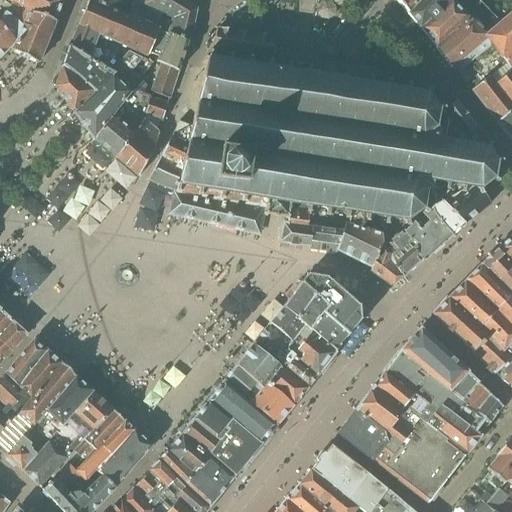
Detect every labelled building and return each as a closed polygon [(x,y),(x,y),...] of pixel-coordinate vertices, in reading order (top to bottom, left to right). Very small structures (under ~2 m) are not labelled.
[(0,0),(0,24),(15,42),(10,49),(12,50),(11,52),(38,65),(50,37),(50,38),(55,24),(30,14),(30,12),(7,0),(0,0)] [(7,0),(30,12),(30,14),(55,24),(63,0),(7,0)] [(128,18),(155,28),(163,13),(151,8),(152,6),(146,3),(139,0),(89,0),(89,2),(128,18)] [(169,33),(187,43),(193,25),(196,10),(181,2),(178,0),(146,0),(146,1),(146,3),(152,6),(151,8),(163,13),(155,28),(159,29),(161,30),(169,33)] [(421,0),(396,0),(408,14),(421,0)] [(421,30),(449,0),(421,0),(408,14),(421,30)] [(435,46),(466,17),(451,0),(449,0),(421,30),(435,46)] [(452,69),(453,69),(463,60),(485,41),(482,37),(500,24),(499,23),(476,0),(451,0),(466,17),(435,46),(436,47),(435,48),(452,69)] [(69,47),(89,59),(99,35),(148,57),(159,29),(155,28),(128,18),(89,2),(69,47)] [(511,12),(499,23),(500,24),(482,37),(485,41),(463,60),(453,69),(455,72),(457,74),(470,63),(473,60),(491,45),(511,72),(511,12)] [(0,58),(10,49),(15,42),(0,24),(0,58)] [(306,212),(310,213),(311,213),(312,206),(325,208),(327,211),(326,215),(330,216),(331,209),(346,212),(345,218),(349,219),(350,213),(366,215),(365,221),(368,222),(369,216),(384,218),(384,224),(388,225),(389,218),(406,221),(413,216),(419,210),(424,213),(427,210),(422,206),(422,202),(425,190),(431,190),(432,190),(433,182),(447,184),(446,190),(449,190),(450,185),(462,187),(461,193),(465,194),(465,188),(479,190),(480,196),(484,194),(482,190),(492,182),(497,185),(500,180),(495,178),(497,165),(502,164),(501,159),(495,160),(489,150),(492,146),(487,143),(485,141),(477,130),(478,130),(455,101),(444,98),(442,107),(437,108),(428,96),(431,91),(429,89),(430,87),(419,82),(412,79),(367,70),(311,62),(312,61),(311,61),(311,60),(290,56),(290,57),(289,57),(289,59),(290,60),(289,65),(288,65),(287,71),(272,68),(274,57),(277,37),(257,34),(238,31),(219,28),(216,30),(211,52),(210,52),(208,54),(207,58),(205,57),(204,61),(206,62),(200,90),(191,127),(192,127),(180,177),(179,184),(175,183),(174,187),(178,188),(176,193),(174,192),(169,213),(169,214),(169,215),(171,215),(171,214),(181,216),(181,218),(183,218),(183,217),(194,219),(194,221),(196,221),(196,219),(207,222),(206,223),(209,224),(209,222),(219,225),(219,226),(221,227),(221,225),(232,227),(231,229),(233,229),(234,228),(244,230),(244,232),(246,232),(247,231),(257,233),(257,235),(259,235),(259,234),(264,216),(287,220),(288,210),(291,210),(292,203),(308,205),(306,212)] [(157,62),(161,64),(178,72),(179,70),(180,66),(187,43),(169,33),(157,62)] [(473,60),(499,91),(511,107),(511,72),(491,45),(473,60)] [(113,75),(111,73),(89,59),(69,47),(63,66),(80,80),(95,93),(113,75)] [(128,53),(111,73),(113,75),(95,93),(74,114),(88,132),(91,137),(94,140),(112,119),(124,103),(131,94),(142,83),(131,73),(135,69),(143,75),(152,65),(149,61),(147,64),(141,59),(128,53)] [(290,60),(289,59),(274,57),(272,68),(287,71),(288,65),(289,65),(290,60)] [(511,142),(511,107),(499,91),(473,60),(470,63),(479,74),(465,85),(473,95),(498,127),(504,133),(510,141),(511,142)] [(457,74),(465,85),(479,74),(470,63),(457,74)] [(170,97),(178,72),(161,64),(152,92),(170,99),(170,97)] [(63,66),(55,88),(73,113),(74,114),(95,93),(80,80),(63,66)] [(112,119),(94,140),(94,141),(98,144),(102,147),(115,158),(129,141),(129,140),(143,121),(142,120),(145,117),(146,115),(151,98),(151,97),(141,93),(129,108),(124,103),(112,119)] [(151,98),(146,115),(161,120),(163,120),(168,104),(151,98)] [(129,141),(115,158),(117,160),(123,165),(138,178),(153,150),(159,133),(157,132),(161,120),(146,115),(145,117),(142,120),(143,121),(143,122),(129,140),(129,141)] [(192,127),(191,127),(187,126),(178,122),(172,137),(161,157),(148,181),(173,192),(175,192),(176,193),(178,188),(174,187),(175,183),(179,184),(180,177),(192,127)] [(433,182),(432,190),(431,190),(430,194),(433,194),(434,205),(434,206),(431,207),(434,216),(439,221),(437,222),(451,237),(464,226),(443,204),(447,201),(449,190),(446,190),(447,184),(433,182)] [(490,205),(485,196),(484,195),(484,194),(480,196),(479,190),(465,188),(465,194),(461,193),(462,187),(450,185),(449,190),(447,201),(443,204),(464,226),(490,205)] [(430,194),(431,190),(425,190),(422,202),(422,206),(427,210),(424,213),(419,210),(413,216),(406,221),(406,222),(409,228),(403,233),(410,241),(408,243),(407,243),(422,260),(421,260),(423,263),(451,237),(437,222),(439,221),(434,216),(431,207),(434,206),(434,205),(433,194),(430,194)] [(338,252),(343,232),(307,227),(308,215),(309,216),(310,213),(306,212),(308,205),(292,203),(291,210),(288,210),(287,220),(286,225),(283,224),(280,232),(278,244),(308,248),(308,250),(336,253),(337,251),(337,252),(338,252)] [(374,231),(382,232),(384,224),(384,218),(369,216),(368,222),(368,226),(374,231)] [(345,225),(343,232),(338,252),(371,268),(371,269),(372,269),(381,243),(380,235),(345,225)] [(511,238),(507,242),(497,251),(511,265),(511,238)] [(407,241),(385,246),(392,253),(389,256),(390,258),(391,262),(400,275),(401,278),(421,260),(422,260),(407,243),(408,243),(407,241)] [(401,278),(400,275),(391,262),(390,258),(389,256),(392,253),(385,246),(381,243),(372,269),(371,269),(370,271),(390,286),(401,278)] [(511,265),(497,251),(481,266),(511,297),(511,265)] [(511,297),(481,266),(465,283),(506,325),(511,330),(511,297)] [(307,276),(301,284),(328,308),(310,330),(335,353),(360,320),(359,307),(348,297),(327,278),(307,275),(307,276)] [(481,360),(511,390),(511,330),(506,325),(465,283),(458,290),(433,315),(473,352),(481,360)] [(301,284),(284,308),(305,326),(310,330),(328,308),(301,284)] [(270,325),(290,344),(291,343),(305,326),(284,308),(283,309),(270,325)] [(0,311),(0,337),(13,323),(0,311)] [(0,337),(0,364),(3,361),(14,348),(26,336),(13,323),(0,337)] [(270,325),(253,344),(280,366),(279,368),(307,390),(317,376),(285,350),(290,344),(270,325)] [(290,344),(285,350),(317,376),(335,353),(310,330),(305,326),(291,343),(290,344)] [(462,401),(477,383),(419,331),(400,352),(448,392),(462,401)] [(34,342),(33,342),(18,359),(6,374),(19,387),(47,353),(47,352),(34,342)] [(237,366),(236,367),(262,390),(266,385),(292,407),(306,390),(307,390),(279,368),(280,366),(253,344),(252,345),(239,363),(240,363),(237,367),(237,366)] [(399,354),(384,373),(432,411),(437,405),(445,409),(453,416),(465,403),(476,413),(490,395),(477,383),(462,401),(448,392),(400,352),(399,354)] [(0,434),(14,420),(14,419),(15,419),(21,413),(34,400),(62,366),(61,365),(57,362),(47,353),(19,387),(6,374),(5,374),(0,380),(0,434)] [(34,426),(48,412),(61,396),(75,378),(62,366),(34,400),(21,413),(34,426)] [(236,367),(224,383),(243,400),(249,405),(275,427),(292,407),(266,385),(262,390),(236,367)] [(403,406),(465,455),(479,437),(489,424),(502,408),(490,395),(476,413),(465,403),(453,416),(445,409),(437,405),(432,411),(384,373),(374,388),(393,403),(392,403),(401,410),(403,406)] [(35,441),(43,448),(48,442),(64,425),(65,426),(92,393),(75,378),(61,396),(48,412),(34,426),(27,434),(35,441)] [(243,400),(224,384),(224,383),(208,402),(192,421),(183,434),(209,456),(209,455),(234,476),(275,427),(249,405),(243,400)] [(393,403),(374,388),(356,411),(389,438),(371,461),(428,504),(465,455),(403,406),(401,410),(392,403),(393,403)] [(48,442),(67,459),(74,452),(83,442),(88,437),(113,412),(113,411),(92,393),(65,426),(64,425),(48,442)] [(389,438),(356,411),(338,435),(371,461),(389,438)] [(82,459),(86,463),(89,460),(96,453),(124,422),(113,412),(88,437),(83,442),(74,452),(82,459)] [(76,473),(78,475),(86,482),(97,471),(114,453),(134,432),(124,422),(96,453),(89,460),(86,463),(76,473)] [(151,448),(134,432),(114,453),(97,471),(115,489),(123,480),(151,448)] [(7,456),(23,470),(43,448),(35,441),(27,434),(7,456)] [(194,474),(209,456),(183,434),(168,453),(194,474)] [(504,484),(507,481),(511,474),(511,437),(510,439),(509,439),(507,441),(508,442),(498,455),(497,454),(496,456),(497,457),(486,470),(504,484)] [(40,488),(67,459),(48,442),(43,448),(23,470),(24,471),(40,488)] [(360,511),(410,511),(391,495),(368,476),(330,446),(310,471),(343,497),(357,508),(360,511)] [(168,453),(160,461),(186,487),(195,476),(194,474),(168,453)] [(208,508),(234,476),(209,455),(209,456),(194,474),(195,476),(186,487),(208,508)] [(86,463),(82,459),(76,465),(78,468),(75,471),(68,464),(54,479),(55,479),(43,491),(62,511),(91,511),(115,489),(97,471),(86,482),(78,475),(76,473),(86,463)] [(205,511),(208,508),(186,487),(160,461),(150,471),(191,511),(205,511)] [(135,488),(158,511),(191,511),(150,471),(135,488)] [(329,511),(354,511),(357,508),(343,497),(310,471),(298,485),(329,511)] [(329,511),(298,485),(275,511),(329,511)] [(158,511),(135,488),(126,498),(119,504),(126,511),(158,511)] [(498,489),(485,504),(494,511),(508,497),(498,489)]
